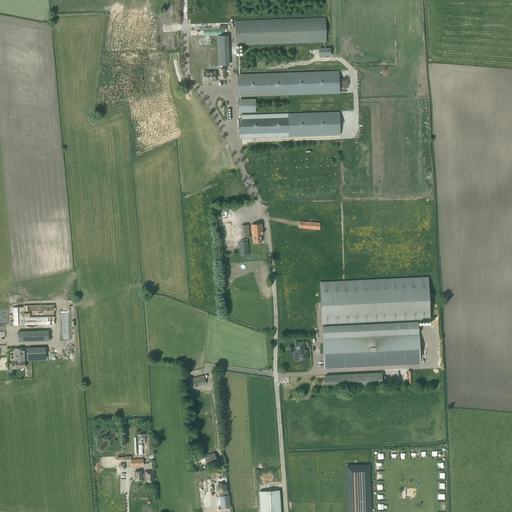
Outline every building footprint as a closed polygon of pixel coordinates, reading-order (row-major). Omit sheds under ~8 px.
[(325,19),(236,22),(236,44),(326,41),(325,19)] [(228,65),(227,36),(218,36),(219,66),(221,65),(228,65)] [(329,54),(329,45),(317,45),(317,54),(329,54)] [(216,81),(216,78),(219,78),(226,78),(226,68),(219,68),(219,75),(216,75),(215,71),(203,72),(204,82),(216,81)] [(338,94),(337,70),(237,75),(238,97),(338,94)] [(238,112),(255,112),(255,99),(238,100),(238,112)] [(340,135),(339,112),(241,115),(241,119),(239,119),(239,134),(241,134),(242,138),(340,135)] [(231,173),(242,200),(246,198),(236,172),(231,173)] [(232,241),(229,220),(220,221),(224,242),(232,241)] [(299,221),(299,228),(319,229),(320,223),(299,221)] [(263,235),(262,224),(251,225),(252,235),(253,235),(254,243),(261,242),(261,235),(263,235)] [(247,241),(239,242),(240,252),(248,251),(247,241)] [(320,282),(324,369),(420,364),(418,321),(430,321),(428,277),(320,282)] [(13,319),(10,319),(10,327),(13,327),(54,325),(53,304),(12,305),(13,319)] [(24,341),(49,340),(48,330),(24,331),(24,341)] [(303,342),(295,342),(296,351),(294,351),(294,353),(293,353),(293,355),(294,356),(294,360),(307,359),(306,351),(304,351),(303,342)] [(26,361),(46,360),(45,347),(26,348),(26,361)] [(25,361),(26,361),(26,348),(15,349),(15,368),(25,367),(25,361)] [(325,388),(382,386),(382,373),(325,376),(325,388)] [(196,377),(192,378),(192,382),(194,387),(206,384),(205,379),(204,379),(197,381),(196,377)] [(206,463),(216,460),(215,454),(205,457),(206,463)] [(371,511),(369,465),(346,466),(347,511),(371,511)] [(145,482),(154,482),(154,471),(145,471),(145,474),(142,474),(142,471),(135,472),(135,481),(142,480),(142,477),(145,477),(145,482)] [(215,491),(225,492),(225,483),(215,483),(215,491)] [(260,511),(280,511),(279,490),(259,491),(260,511)] [(221,509),(230,508),(228,496),(219,497),(221,509)]
